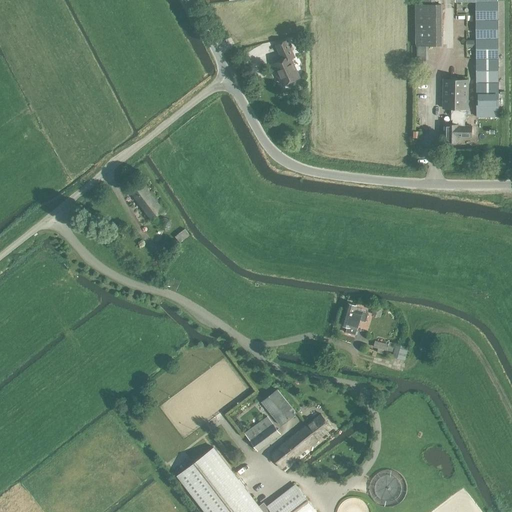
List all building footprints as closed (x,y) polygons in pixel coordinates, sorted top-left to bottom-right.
[(498,116),(498,98),(497,0),(456,0),(456,1),(477,2),(477,116),(498,116)] [(416,46),(442,45),(442,5),(435,5),(419,6),(416,6),(416,46)] [(283,60),(273,65),(277,72),(278,72),(280,76),(284,85),(299,78),(291,59),(295,58),(287,41),(276,46),(283,60)] [(446,125),(446,142),(459,142),(459,137),(472,137),(472,126),(465,126),(465,120),(466,120),(466,109),(467,109),(468,80),(444,80),(444,109),(452,109),(452,120),(453,120),(453,125),(446,125)] [(152,220),(164,211),(143,182),(130,191),(152,220)] [(167,232),(172,228),(171,221),(164,219),(159,222),(160,229),(167,232)] [(180,243),(190,236),(185,230),(176,237),(180,243)] [(365,322),(368,313),(356,310),(357,306),(348,303),(342,326),(348,327),(347,332),(356,335),(357,330),(358,330),(361,320),(365,322)] [(393,352),(396,343),(390,342),(389,345),(379,342),(377,348),(388,351),(393,352)] [(281,426),(297,413),(278,390),(262,403),(281,426)] [(282,469),(322,438),(333,429),(322,414),(271,454),(282,469)] [(258,451),(281,434),(268,417),(246,434),(258,451)] [(178,476),(205,511),(317,511),(297,486),(264,511),(214,448),(178,476)]
